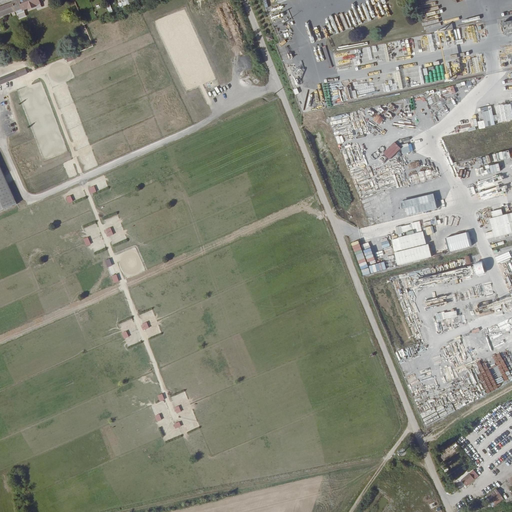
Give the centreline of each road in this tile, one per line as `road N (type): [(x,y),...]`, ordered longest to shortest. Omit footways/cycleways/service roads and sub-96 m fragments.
road 1 (unclassified): [(241,0),(449,511)]
road 2 (track): [(0,134),(24,193),(39,198),(276,85)]
road 3 (track): [(431,467),(387,460),(125,511)]
road 4 (track): [(81,179),(173,415)]
